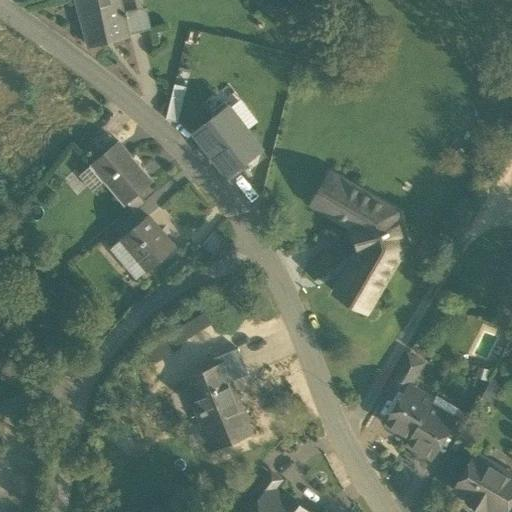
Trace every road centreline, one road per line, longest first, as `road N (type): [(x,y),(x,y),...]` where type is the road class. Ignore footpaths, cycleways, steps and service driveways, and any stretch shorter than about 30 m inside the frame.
road 1 (unclassified): [(263,251),(148,121),(0,10)]
road 2 (residential): [(62,511),(93,375),(122,332),(185,279),(263,251)]
road 3 (unclassified): [(342,448),(473,223)]
road 4 (unclassified): [(342,448),(263,251)]
